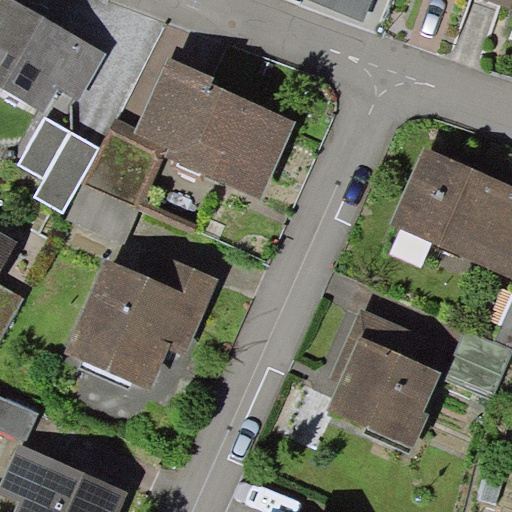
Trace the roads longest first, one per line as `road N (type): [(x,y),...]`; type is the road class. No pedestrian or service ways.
road 1 (residential): [(387,70),(191,511)]
road 2 (residential): [(387,70),(195,0)]
road 3 (residential): [(511,111),(387,70)]
